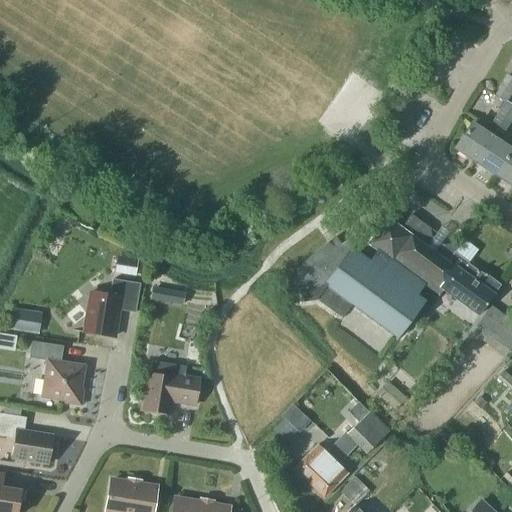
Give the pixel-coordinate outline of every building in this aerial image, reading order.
[(505,104),(511,92),(511,78),(507,75),(493,97),(505,104)] [(511,118),(511,108),(505,104),(498,115),(509,123),(511,118)] [(373,112),(356,135),(366,143),(374,131),(382,119),(373,112)] [(509,123),(498,115),(491,125),(488,124),(483,133),(471,125),(454,150),(475,163),(496,130),(502,134),(509,123)] [(496,130),(475,163),(494,176),(511,151),(499,143),(504,135),(502,134),(496,130)] [(511,152),(511,151),(494,176),(511,187),(511,152)] [(385,219),(374,235),(364,228),(367,226),(366,225),(335,249),(327,244),(304,263),(302,264),(301,266),(299,269),(297,270),(296,273),(295,275),(294,277),(294,280),(293,283),(293,286),(293,290),(293,293),(292,293),(292,294),(314,291),(314,289),(322,288),(323,289),(319,295),(345,314),(349,308),(395,342),(423,303),(415,297),(423,286),(437,297),(443,289),(456,271),(446,263),(385,219)] [(453,253),(446,263),(456,271),(443,289),(478,315),(492,296),(499,286),(484,275),(483,276),(478,272),(467,265),(467,264),(453,253)] [(142,261),(121,258),(118,274),(134,277),(135,274),(140,275),(142,261)] [(134,314),(139,285),(111,280),(108,296),(90,293),(83,333),(113,338),(117,311),(134,314)] [(170,290),(154,287),(151,301),(167,304),(170,290)] [(509,351),(511,346),(511,323),(510,322),(489,307),(477,325),(497,340),(496,341),(509,351)] [(12,311),(9,329),(36,333),(39,315),(12,311)] [(60,363),(62,347),(30,342),(28,359),(46,362),(40,398),(63,402),(63,405),(80,407),(83,390),(80,390),(83,366),(60,363)] [(185,368),(176,366),(151,362),(149,375),(147,375),(142,411),(168,415),(170,402),(193,406),(198,380),(184,378),(185,368)] [(511,386),(511,370),(503,367),(497,380),(511,386)] [(384,386),(376,394),(395,411),(403,402),(384,386)] [(302,426),(313,414),(295,398),(285,410),(302,426)] [(477,398),(473,403),(480,408),(484,404),(477,398)] [(357,423),(345,434),(357,446),(365,455),(388,433),(369,412),(357,423)] [(11,459),(46,465),(51,437),(22,432),(25,419),(0,414),(0,436),(14,439),(11,459)] [(316,446),(293,469),(323,499),(336,485),(341,480),(347,474),(338,465),(357,446),(345,434),(344,433),(324,454),(316,446)] [(369,493),(354,478),(339,493),(351,505),(354,502),(356,504),(369,493)] [(150,511),(155,488),(110,481),(105,511),(150,511)] [(0,511),(16,511),(19,492),(0,488),(0,511)] [(418,511),(443,511),(434,497),(417,509),(418,511)] [(495,511),(480,498),(467,511),(495,511)] [(227,511),(228,509),(174,499),(171,511),(227,511)] [(376,507),(370,511),(387,511),(379,503),(376,507)]
